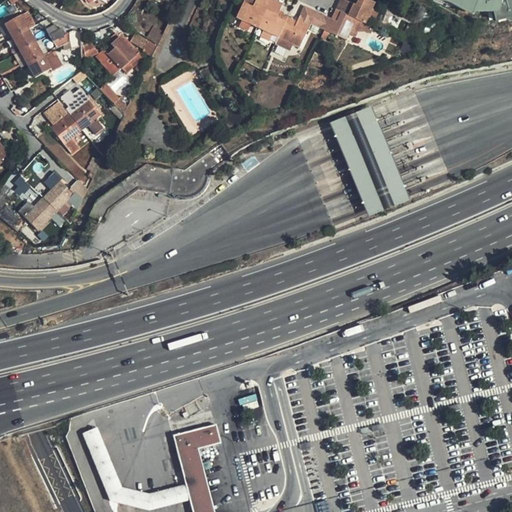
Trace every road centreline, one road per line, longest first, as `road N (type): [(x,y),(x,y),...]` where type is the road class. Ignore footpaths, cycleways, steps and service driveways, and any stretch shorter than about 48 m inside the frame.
road 1 (motorway): [(511,183),(223,297),(0,357)]
road 2 (motorway): [(511,104),(345,159),(163,254)]
road 3 (motorway): [(225,336),(511,223)]
road 4 (motorway): [(0,424),(110,388),(225,336)]
road 5 (motorway): [(0,392),(225,336)]
road 6 (motorway): [(163,254),(111,285),(0,321)]
road 7 (motorway): [(163,254),(98,275),(0,280)]
